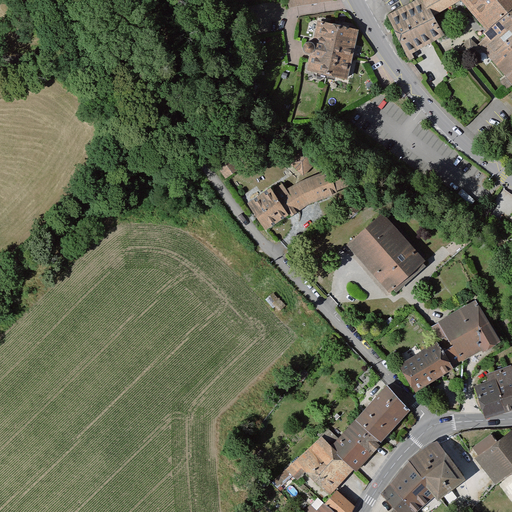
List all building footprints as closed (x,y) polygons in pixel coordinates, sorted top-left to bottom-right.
[(421,0),(416,3),(427,21),(455,0),(421,0)] [(511,0),(455,0),(482,30),(479,33),(483,37),(475,45),(511,86),(511,0)] [(416,2),(385,19),(387,30),(393,45),(404,61),(438,40),(427,21),(416,3),(416,2)] [(297,51),(297,53),(298,55),(300,57),(302,57),(305,58),(301,75),(343,85),(356,32),(312,21),(306,46),(304,45),(302,45),(300,46),(298,47),(297,49),(297,51)] [(308,140),(307,139),(291,156),(293,158),(305,169),(321,151),(308,140)] [(219,164),(219,166),(225,174),(237,166),(230,158),(228,156),(225,155),(221,156),(220,157),(219,159),(219,161),(219,164)] [(303,181),(314,199),(318,198),(338,190),(337,187),(347,182),(339,167),(308,179),(303,181)] [(287,190),(300,208),(314,199),(303,181),(287,190)] [(257,202),(256,200),(251,204),(253,206),(255,205),(268,223),(269,223),(286,211),(289,214),(300,208),(287,190),(283,185),(274,190),(272,188),(269,190),(270,192),(257,202)] [(365,185),(355,192),(341,205),(349,215),(350,215),(379,193),(365,185)] [(269,190),(256,200),(257,202),(270,192),(269,190)] [(379,214),(349,241),(391,287),(392,286),(422,259),(420,257),(379,214)] [(449,345),(456,358),(458,360),(494,337),(473,298),(429,327),(437,337),(438,337),(443,334),(449,345)] [(449,367),(447,364),(440,351),(435,342),(397,367),(412,391),(449,367)] [(456,358),(449,345),(440,351),(447,364),(456,358)] [(501,406),(503,411),(511,406),(511,378),(509,380),(503,367),(486,374),(489,381),(485,383),(483,380),(477,383),(478,386),(472,389),(481,413),(501,406)] [(373,372),(367,377),(373,384),(378,378),(373,372)] [(355,420),(377,440),(405,409),(385,386),(355,420)] [(320,437),(350,465),(352,467),(377,440),(355,420),(351,425),(344,432),(338,427),(344,419),(334,410),(329,416),(328,418),(329,419),(316,434),(320,437)] [(344,432),(351,425),(344,419),(338,427),(344,432)] [(496,446),(491,439),(473,452),(499,481),(503,478),(511,471),(511,433),(496,446)] [(285,469),(289,473),(295,478),(302,470),(326,491),(327,491),(340,477),(350,465),(320,437),(285,469)] [(421,479),(435,497),(438,499),(464,479),(438,445),(409,464),(421,479)] [(405,468),(402,471),(419,491),(428,502),(435,497),(421,479),(409,464),(405,468)] [(391,486),(412,511),(415,511),(428,502),(419,491),(402,471),(391,486)] [(412,511),(391,486),(382,495),(381,497),(384,499),(394,511),(412,511)] [(323,503),(332,511),(348,511),(352,507),(334,491),(323,503)] [(314,511),(332,511),(323,503),(314,511)]
